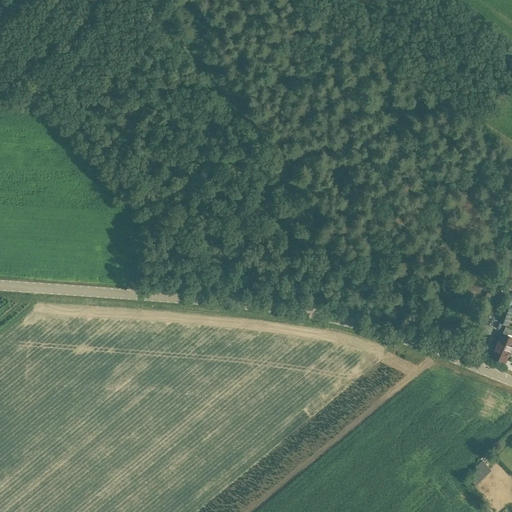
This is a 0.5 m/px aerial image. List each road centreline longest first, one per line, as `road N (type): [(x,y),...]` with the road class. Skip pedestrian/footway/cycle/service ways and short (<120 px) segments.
road 1 (tertiary): [(511,381),(331,316),(0,285)]
road 2 (track): [(478,366),(468,323),(309,230),(263,136),(138,0)]
road 3 (track): [(466,113),(297,0)]
